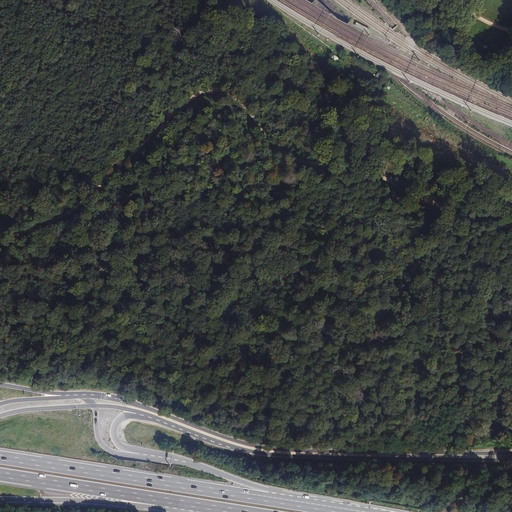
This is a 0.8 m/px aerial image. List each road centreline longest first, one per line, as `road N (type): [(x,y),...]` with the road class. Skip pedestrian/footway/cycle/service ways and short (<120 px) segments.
road 1 (primary): [(511,451),(268,448),(130,402),(79,395)]
road 2 (track): [(511,227),(429,203),(362,170),(292,158),(222,90),(206,90),(170,116)]
road 3 (primary): [(154,419),(266,455),(511,459)]
road 4 (trunk): [(267,497),(0,457)]
road 5 (track): [(170,116),(93,194),(49,226),(0,243)]
road 6 (track): [(170,116),(132,99),(54,0)]
road 7 (trunk): [(0,475),(155,499)]
road 8 (trunk): [(0,499),(155,499)]
road 9 (trunk): [(185,462),(114,441),(121,415),(154,419)]
road 10 (trunk): [(185,462),(105,448),(91,405)]
